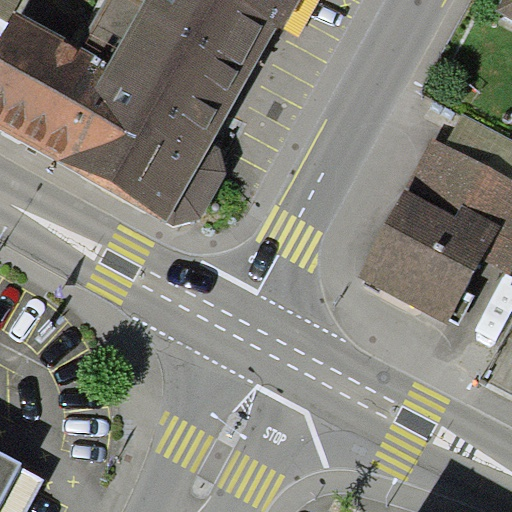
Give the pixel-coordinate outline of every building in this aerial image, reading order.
[(189,207),(300,0),(142,0),(116,49),(26,0),(0,47),(0,106),(27,121),(189,207)] [(511,0),(495,0),(485,23),(511,35),(511,0)] [(511,260),(511,184),(428,143),(362,275),(451,320),(478,265),(504,277),(511,260)] [(0,509),(0,511),(28,511),(51,469),(28,457),(0,509)] [(0,505),(14,478),(0,470),(0,505)]
